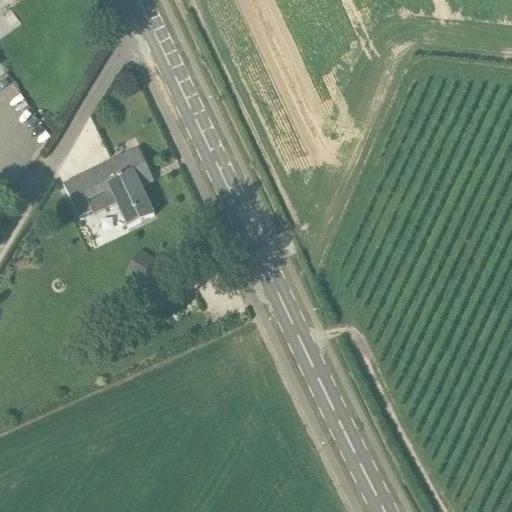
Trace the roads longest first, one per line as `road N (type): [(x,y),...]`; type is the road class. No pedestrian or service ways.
road 1 (secondary): [(384,511),(139,0)]
road 2 (track): [(0,249),(133,41)]
